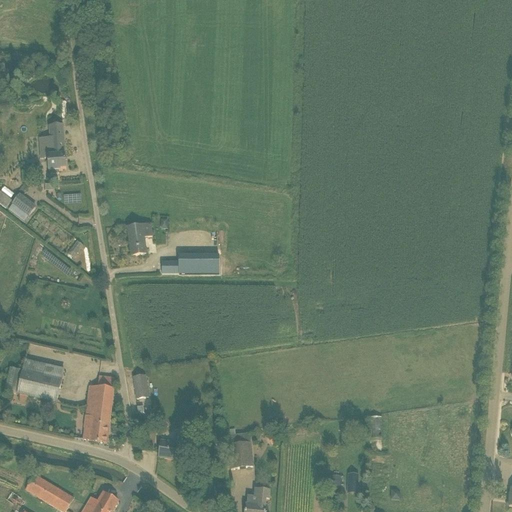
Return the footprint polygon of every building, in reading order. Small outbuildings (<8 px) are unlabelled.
[(51,148),(40,149),(41,161),(48,160),(49,172),(50,172),(50,174),(59,174),(59,172),(60,171),(60,170),(66,170),(65,156),(63,126),(50,127),(51,148)] [(0,204),(6,210),(12,202),(0,192),(0,204)] [(26,222),(30,218),(13,206),(10,210),(26,222)] [(142,227),(128,229),(132,257),(147,255),(144,239),(153,238),(151,226),(143,227),(142,227)] [(180,257),(180,263),(163,263),(163,277),(180,277),(180,276),(219,276),(220,257),(180,257)] [(65,371),(49,367),(47,376),(23,371),(17,396),(57,405),(65,371)] [(134,378),(138,401),(151,399),(147,376),(134,378)] [(91,441),(91,443),(107,445),(115,380),(99,378),(98,389),(90,388),(84,441),(91,441)] [(372,417),(371,436),(381,437),(382,418),(372,417)] [(250,435),(236,437),(235,430),(227,431),(228,438),(231,469),(253,468),(250,435)] [(187,462),(189,446),(191,434),(177,432),(175,444),(161,442),(159,458),(168,459),(168,458),(187,461),(187,462)] [(359,476),(348,475),(347,495),(358,495),(359,476)] [(66,511),(74,500),(34,476),(26,491),(61,511),(66,511)] [(245,508),(245,511),(266,511),(268,492),(258,491),(257,509),(245,508)] [(113,511),(119,504),(105,495),(99,505),(91,499),(83,511),(113,511)]
